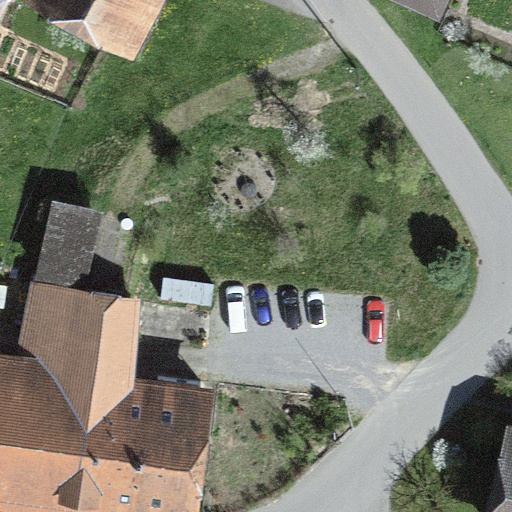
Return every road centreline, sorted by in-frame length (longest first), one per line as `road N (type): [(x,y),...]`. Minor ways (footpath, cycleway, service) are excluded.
road 1 (unclassified): [(511,231),(341,0)]
road 2 (unclassified): [(337,511),(420,414),(511,328)]
